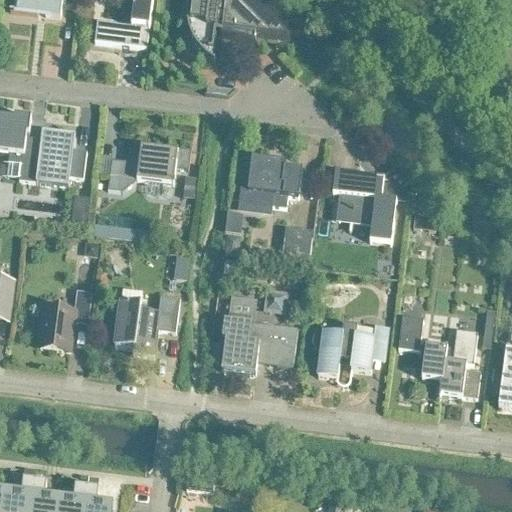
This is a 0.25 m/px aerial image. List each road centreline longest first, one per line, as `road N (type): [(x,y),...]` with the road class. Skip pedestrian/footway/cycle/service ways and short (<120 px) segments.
road 1 (residential): [(511,449),(176,403)]
road 2 (residential): [(276,120),(0,85)]
road 3 (unclassified): [(511,182),(322,0)]
road 4 (residential): [(176,403),(0,380)]
